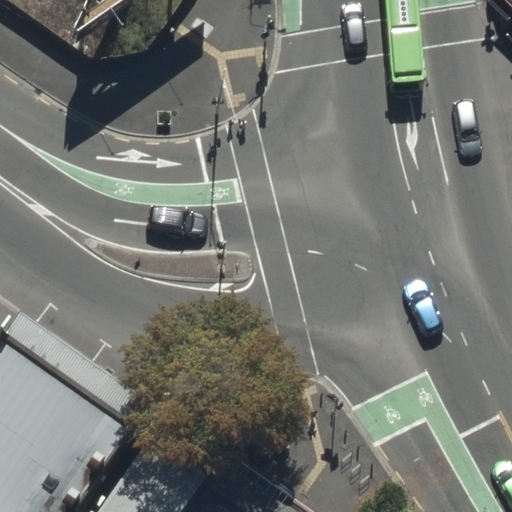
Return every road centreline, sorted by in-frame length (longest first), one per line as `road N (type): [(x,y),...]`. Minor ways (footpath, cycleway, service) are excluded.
road 1 (secondary): [(0,182),(79,237),(175,265),(273,260),(405,169)]
road 2 (secondary): [(405,169),(446,304),(511,437)]
road 3 (secondary): [(375,0),(405,169)]
